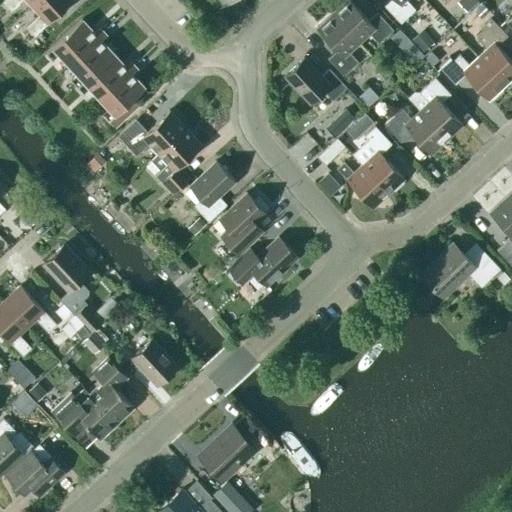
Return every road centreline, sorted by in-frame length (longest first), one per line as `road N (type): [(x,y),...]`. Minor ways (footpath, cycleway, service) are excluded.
road 1 (residential): [(76,511),(350,246)]
road 2 (residential): [(350,246),(265,146),(247,103),(243,60)]
road 3 (residential): [(350,246),(404,236),(435,215),(511,136)]
road 4 (residential): [(243,60),(203,61),(134,0)]
